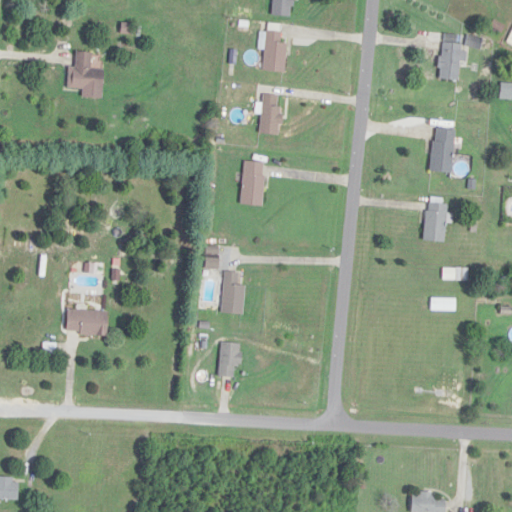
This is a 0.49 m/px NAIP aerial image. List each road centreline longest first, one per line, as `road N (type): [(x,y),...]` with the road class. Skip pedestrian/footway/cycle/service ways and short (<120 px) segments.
road 1 (residential): [(511,428),(0,402)]
road 2 (residential): [(335,419),(372,0)]
